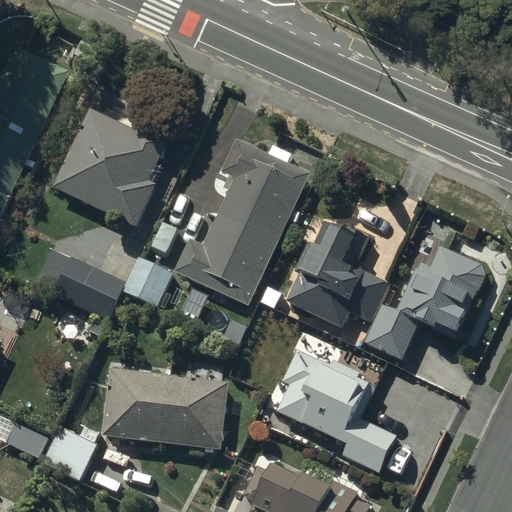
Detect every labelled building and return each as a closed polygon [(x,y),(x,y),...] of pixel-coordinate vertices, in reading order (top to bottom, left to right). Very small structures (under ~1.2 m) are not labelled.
[(18,46),(0,85),(0,141),(32,156),(71,70),(18,46)] [(169,141),(92,107),(56,187),(140,224),(159,182),(152,179),(169,141)] [(313,172),(238,138),(223,171),(237,177),(207,244),(193,237),(177,270),(252,304),(313,172)] [(0,225),(32,156),(0,141),(0,225)] [(373,321),(390,281),(357,267),(368,241),(321,221),(292,289),(287,300),(347,326),(353,312),(373,321)] [(489,265),(442,246),(434,267),(422,262),(401,312),(459,336),(485,274),(489,265)] [(127,281),(53,249),(40,281),(60,290),(58,294),(112,317),(127,281)] [(175,273),(144,257),(126,290),(159,304),(175,273)] [(99,318),(54,297),(31,346),(76,367),(85,348),(96,354),(108,326),(98,321),(99,318)] [(378,384),(299,349),(285,381),(292,384),(280,411),(351,442),(346,455),(382,471),(399,433),(363,417),(378,384)] [(231,381),(113,368),(106,435),(223,448),(231,381)] [(51,438),(0,414),(0,437),(42,457),(51,438)] [(82,435),(65,426),(49,457),(84,475),(101,442),(96,440),(100,432),(87,425),(82,435)] [(271,470),(261,465),(243,504),(260,511),(370,511),(374,505),(276,460),(271,470)]
